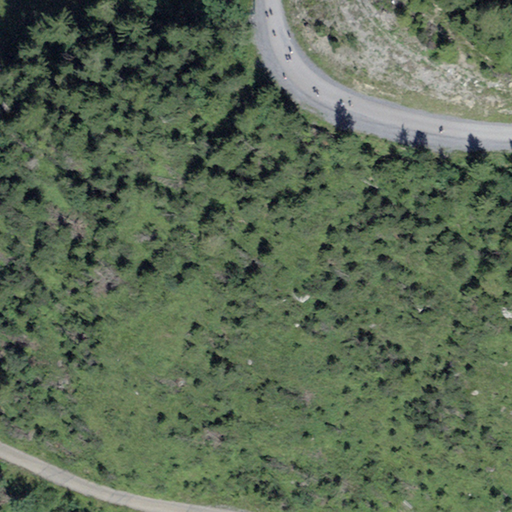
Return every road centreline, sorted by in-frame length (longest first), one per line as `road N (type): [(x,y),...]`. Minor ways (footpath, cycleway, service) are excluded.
road 1 (track): [(268,0),(275,38),(313,87),(392,117),(511,135)]
road 2 (track): [(199,511),(74,486),(0,451)]
